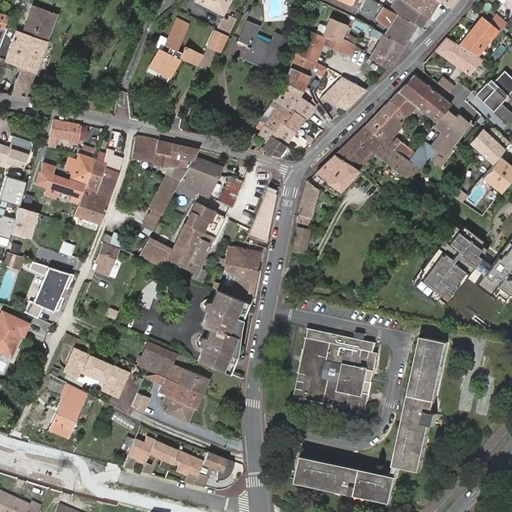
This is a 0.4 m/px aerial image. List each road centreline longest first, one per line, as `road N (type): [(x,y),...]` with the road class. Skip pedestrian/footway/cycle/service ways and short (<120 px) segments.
road 1 (residential): [(261,511),(253,402),(297,174)]
road 2 (residential): [(0,99),(229,150),(297,174)]
road 3 (residential): [(297,174),(464,0)]
